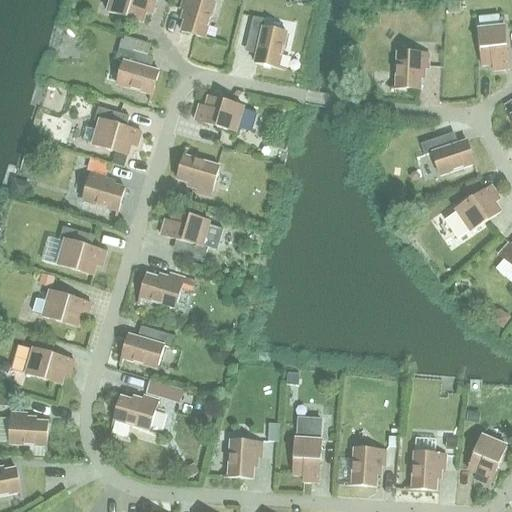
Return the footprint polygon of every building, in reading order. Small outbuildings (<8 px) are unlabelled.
[(151,16),(156,1),(154,0),(110,0),(107,13),(142,24),(145,14),(151,16)] [(187,13),(181,33),(204,40),(215,5),(197,0),(183,0),(180,11),(187,13)] [(252,18),(246,46),(258,49),(254,65),(278,70),(286,34),(262,29),(264,21),(252,18)] [(477,30),(481,67),(492,66),(493,72),(508,71),(504,28),(477,30)] [(119,49),(115,61),(123,63),(116,87),(152,97),(159,73),(149,70),(151,63),(146,62),(147,57),(132,53),(134,46),(121,42),(119,49)] [(429,55),(397,54),(395,91),(420,92),(421,70),(428,70),(429,55)] [(250,134),(256,114),(243,110),(243,109),(208,98),(205,109),(199,107),(194,122),(236,134),(237,130),(250,134)] [(124,169),(128,157),(131,147),(137,149),(141,134),(119,127),(123,116),(98,109),(94,122),(99,123),(96,132),(86,129),(82,142),(93,145),(92,147),(115,154),(112,165),(124,169)] [(448,136),(420,145),(424,157),(432,154),(439,178),(474,166),(466,142),(451,147),(448,136)] [(195,194),(210,199),(219,168),(184,158),(177,181),(197,187),(195,194)] [(91,172),(82,203),(118,213),(125,190),(104,184),(106,177),(91,172)] [(491,187),(455,212),(461,221),(452,227),(460,238),(469,232),(470,234),(501,213),(495,204),(500,200),(491,187)] [(213,250),(219,229),(209,226),(209,224),(174,213),(171,223),(165,222),(160,237),(182,243),(179,255),(204,262),(208,249),(213,250)] [(88,236),(63,228),(59,242),(64,243),(57,267),(93,277),(96,267),(102,268),(106,253),(84,247),(88,236)] [(511,247),(508,244),(498,256),(511,268),(511,247)] [(40,275),(37,286),(51,290),(54,279),(40,275)] [(167,282),(147,276),(139,300),(175,310),(181,290),(184,280),(169,275),(167,282)] [(184,280),(181,290),(193,294),(196,283),(184,280)] [(91,305),(49,293),(46,303),(36,300),(32,313),(43,316),(42,318),(78,329),(81,318),(87,320),(91,305)] [(499,311),(490,322),(502,331),(510,319),(499,311)] [(144,341),(128,337),(121,360),(157,371),(164,348),(172,350),(175,338),(147,330),(144,341)] [(33,350),(25,376),(61,386),(64,376),(70,378),(74,363),(33,350)] [(288,373),(287,388),(298,389),(299,374),(288,373)] [(150,382),(146,396),(170,403),(175,389),(150,382)] [(0,394),(0,409),(11,411),(12,395),(0,394)] [(141,404),(121,398),(114,422),(149,432),(158,402),(143,397),(141,404)] [(468,413),(467,423),(476,424),(477,415),(468,413)] [(11,414),(9,446),(46,448),(48,424),(26,422),(26,415),(11,414)] [(321,422),(298,420),(296,440),(295,440),(293,477),(303,478),(303,484),(318,485),(321,442),(320,442),(321,422)] [(267,432),(267,446),(276,446),(277,433),(267,432)] [(388,436),(388,448),(396,448),(397,437),(388,436)] [(506,447),(482,437),(467,471),(477,476),(475,481),(489,487),(506,447)] [(446,439),(445,451),(456,451),(457,439),(446,439)] [(228,479),(252,481),(254,459),(261,460),(262,444),(230,442),(228,479)] [(354,450),(351,487),(376,489),(377,467),(384,468),(385,452),(354,450)] [(414,454),(411,491),(436,493),(437,471),(445,471),(446,456),(414,454)] [(193,465),(181,472),(186,481),(198,474),(193,465)] [(0,498),(20,494),(16,470),(0,473),(0,498)]
